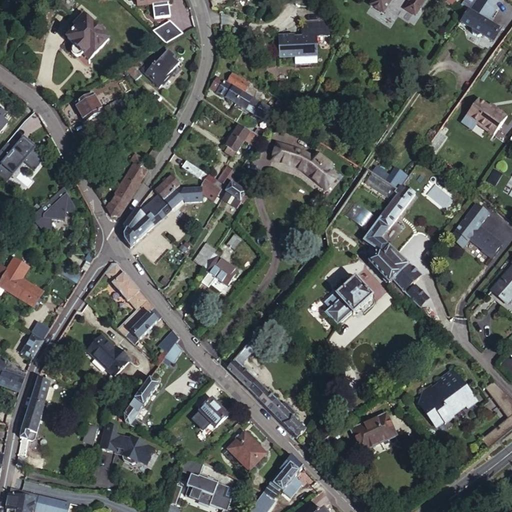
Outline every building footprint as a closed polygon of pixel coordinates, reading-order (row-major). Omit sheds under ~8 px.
[(407,0),(411,2),(406,10),(416,17),(426,0),(407,0)] [(478,0),(475,0),(461,21),(472,27),(472,33),(478,37),(483,35),(493,42),(500,32),(485,21),(493,10),(478,0)] [(499,0),(478,0),(493,10),(499,0)] [(85,16),(74,26),(78,30),(69,38),(76,45),(73,48),(73,51),(75,55),(80,54),(82,51),(90,59),(109,40),(101,32),(101,29),(99,26),(95,27),(85,16)] [(275,39),(276,61),(291,61),(291,67),(314,66),(313,59),(315,59),(313,38),(327,37),(326,22),(298,24),(299,38),(292,38),(275,39)] [(158,58),(150,66),(154,70),(162,62),(158,58)] [(150,66),(141,75),(158,91),(174,74),(162,62),(154,70),(150,66)] [(128,66),(124,72),(138,85),(143,80),(137,74),(134,72),(128,66)] [(139,66),(134,72),(137,74),(142,69),(139,66)] [(218,79),(225,83),(230,74),(223,69),(218,79)] [(233,76),(229,83),(245,93),(249,86),(233,76)] [(231,102),(235,104),(242,94),(225,83),(218,79),(217,79),(211,89),(231,102)] [(257,103),(261,105),(268,94),(264,91),(257,103)] [(242,94),(235,104),(255,116),(261,105),(257,103),(242,94)] [(75,105),(84,122),(102,111),(93,95),(75,105)] [(476,100),(465,116),(492,135),(506,117),(494,109),(491,111),(486,107),(476,100)] [(104,108),(107,114),(116,109),(120,107),(118,102),(117,101),(104,108)] [(225,112),(229,114),(235,104),(231,102),(225,112)] [(261,105),(255,116),(268,125),(271,121),(275,114),(261,105)] [(116,109),(107,114),(100,119),(131,147),(140,132),(116,109)] [(275,114),(271,121),(277,125),(282,118),(275,114)] [(226,146),(227,147),(236,152),(237,153),(244,140),(254,146),(259,137),(248,130),(248,131),(238,125),(226,146)] [(447,136),(441,131),(429,148),(437,154),(449,137),(447,136)] [(13,147),(8,143),(0,151),(0,176),(6,181),(23,161),(33,170),(43,159),(32,149),(34,146),(23,136),(13,147)] [(233,157),(236,152),(227,147),(224,152),(233,157)] [(270,152),(267,167),(289,171),(291,172),(294,172),(298,173),(325,190),(333,178),(325,173),(329,167),(313,157),(308,163),(300,158),(297,156),(270,152)] [(135,165),(118,192),(130,200),(147,171),(142,169),(146,163),(135,157),(132,163),(135,165)] [(204,184),(208,176),(186,162),(181,170),(204,184)] [(227,167),(222,175),(232,181),(237,173),(227,167)] [(370,175),(372,176),(396,192),(397,193),(401,187),(406,181),(394,172),(388,179),(374,170),(370,175)] [(222,175),(219,181),(228,187),(232,181),(222,175)] [(229,189),(208,176),(204,184),(203,184),(206,185),(204,189),(207,190),(205,193),(203,196),(213,202),(220,191),(226,194),(229,189)] [(396,192),(372,176),(366,185),(389,201),(396,192)] [(170,178),(154,192),(157,195),(163,203),(174,193),(177,191),(175,189),(178,186),(170,178)] [(246,194),(232,185),(229,189),(226,194),(224,197),(226,198),(228,195),(232,197),(235,200),(241,203),(246,194)] [(401,187),(397,193),(395,196),(397,197),(363,243),(371,250),(379,256),(380,254),(388,247),(381,241),(415,195),(406,188),(404,190),(401,187)] [(120,217),(130,200),(118,192),(109,207),(107,211),(110,217),(120,217)] [(182,202),(174,193),(163,203),(171,212),(173,213),(180,207),(178,205),(182,202)] [(171,212),(163,203),(157,195),(139,212),(154,228),(171,212)] [(224,197),(222,201),(227,204),(232,197),(228,195),(226,198),(224,197)] [(51,221),(66,219),(65,212),(71,212),(70,197),(31,201),(34,229),(52,227),(51,221)] [(235,200),(231,207),(237,210),(241,203),(235,200)] [(477,203),(451,236),(463,245),(469,237),(483,247),(482,248),(491,255),(502,242),(482,227),(481,228),(478,226),(479,224),(489,213),(477,203)] [(124,241),(130,249),(154,228),(139,212),(136,209),(123,227),(126,229),(122,234),(124,241)] [(233,237),(227,246),(235,251),(241,241),(233,237)] [(410,267),(388,247),(380,254),(399,276),(410,267)] [(202,270),(212,256),(202,250),(193,264),(202,270)] [(368,253),(374,260),(379,256),(371,250),(368,253)] [(379,256),(374,260),(369,264),(388,286),(392,283),(399,276),(380,254),(379,256)] [(206,274),(207,275),(213,278),(227,287),(237,271),(216,258),(206,274)] [(506,273),(490,291),(505,304),(511,295),(511,262),(510,265),(511,267),(511,266),(511,269),(508,275),(506,273)] [(104,273),(113,284),(125,274),(117,263),(111,263),(104,273)] [(9,271),(0,265),(0,274),(4,278),(9,271)] [(399,276),(392,283),(402,294),(403,294),(406,291),(422,278),(410,267),(399,276)] [(43,293),(9,271),(4,278),(12,283),(7,291),(33,308),(43,293)] [(113,284),(112,284),(136,313),(148,301),(125,274),(113,284)] [(207,288),(213,278),(207,275),(201,284),(207,288)] [(61,295),(65,281),(55,277),(50,291),(61,295)] [(372,298),(355,279),(335,296),(334,295),(324,304),(329,310),(324,313),(329,319),(327,320),(331,326),(333,324),(336,327),(351,314),(352,316),(372,298)] [(410,295),(408,298),(420,309),(429,300),(416,288),(410,295)] [(118,332),(125,339),(154,309),(148,301),(136,313),(118,332)] [(154,309),(125,339),(134,347),(162,318),(154,309)] [(40,327),(34,337),(43,343),(49,333),(40,327)] [(179,340),(173,332),(160,349),(165,352),(169,355),(176,345),(179,340)] [(34,337),(23,355),(32,360),(39,351),(43,343),(34,337)] [(99,338),(87,352),(115,378),(131,362),(116,348),(113,351),(99,338)] [(176,345),(169,355),(165,359),(174,366),(184,353),(176,345)] [(276,421),(295,440),(305,431),(291,417),(294,415),(283,404),(281,406),(255,380),(255,381),(241,366),(251,354),(245,349),(227,370),(276,421)] [(169,355),(165,352),(154,365),(158,369),(165,359),(169,355)] [(18,373),(20,368),(8,364),(7,365),(0,361),(0,380),(1,381),(0,383),(0,386),(20,394),(26,377),(18,373)] [(478,402),(453,370),(439,381),(441,384),(434,390),(433,388),(427,394),(423,405),(441,427),(468,406),(470,408),(478,402)] [(38,379),(30,404),(43,408),(49,386),(38,379)] [(150,380),(123,416),(125,425),(138,432),(142,425),(135,421),(140,415),(138,414),(143,408),(144,409),(160,387),(150,380)] [(511,395),(496,380),(492,384),(511,412),(511,414),(484,437),(491,446),(511,429),(511,395)] [(211,401),(199,413),(214,429),(227,417),(211,401)] [(43,408),(30,404),(20,438),(20,440),(28,442),(36,437),(43,408)] [(349,427),(358,451),(396,436),(387,412),(349,427)] [(92,447),(97,430),(88,426),(82,443),(92,447)] [(118,429),(107,426),(101,449),(117,453),(118,449),(126,451),(123,456),(125,462),(132,466),(137,465),(138,462),(148,466),(156,450),(132,438),(131,440),(116,436),(118,429)] [(243,434),(227,450),(249,472),(265,456),(243,434)] [(291,456),(264,496),(252,511),(269,511),(275,504),(272,502),(280,491),(283,494),(288,488),(293,491),(299,482),(294,478),(302,468),(291,456)] [(209,468),(189,458),(181,474),(193,480),(195,481),(192,486),(194,488),(192,492),(190,490),(189,491),(185,499),(198,506),(200,504),(210,509),(209,511),(229,511),(231,509),(224,505),(229,496),(220,492),(221,489),(202,481),(209,468)] [(12,489),(7,510),(15,511),(34,511),(36,502),(35,501),(36,497),(20,493),(20,491),(12,489)]
